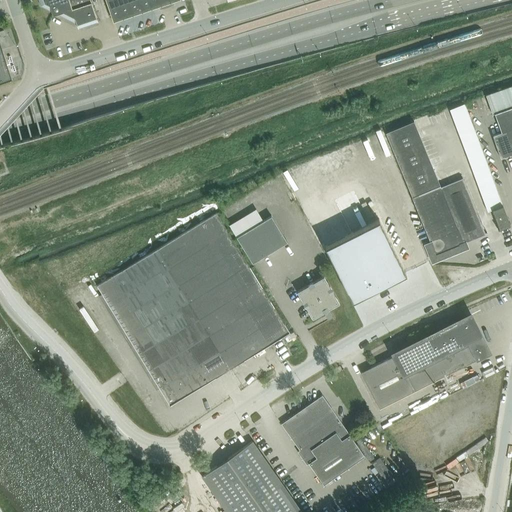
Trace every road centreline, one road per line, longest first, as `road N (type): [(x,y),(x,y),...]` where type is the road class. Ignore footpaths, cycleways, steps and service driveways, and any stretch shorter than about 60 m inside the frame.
road 1 (primary): [(0,136),(489,0)]
road 2 (primary): [(394,0),(0,118)]
road 3 (unknown): [(85,294),(161,412),(175,415),(240,377),(315,493)]
road 4 (unclassified): [(239,413),(184,449),(143,447),(0,291)]
road 5 (unclassified): [(239,413),(347,345),(511,267)]
road 6 (unclassified): [(38,76),(287,0)]
